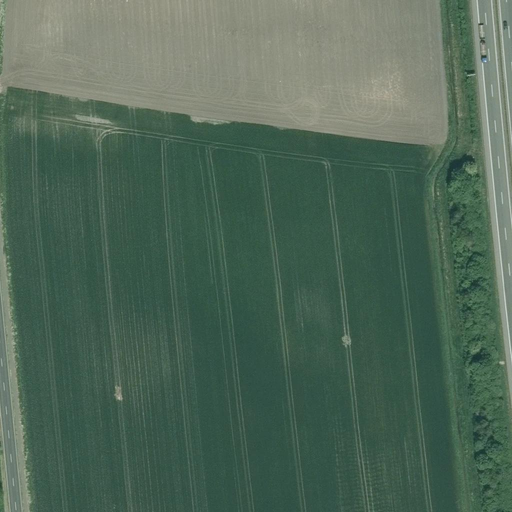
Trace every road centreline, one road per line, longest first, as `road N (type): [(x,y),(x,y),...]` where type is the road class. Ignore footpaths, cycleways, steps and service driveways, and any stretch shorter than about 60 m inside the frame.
road 1 (motorway): [(483,0),(511,292)]
road 2 (tertiary): [(16,511),(0,333)]
